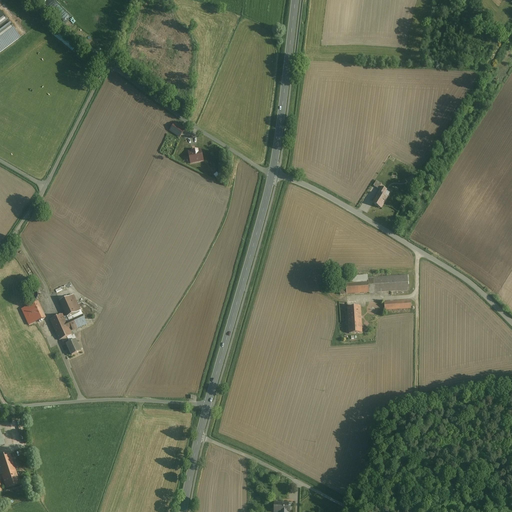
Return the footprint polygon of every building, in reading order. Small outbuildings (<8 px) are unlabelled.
[(0,56),(19,42),(4,23),(0,26),(0,56)] [(184,130),(175,124),(170,131),(179,137),(184,130)] [(201,150),(188,152),(190,164),(202,161),(201,150)] [(381,184),(376,181),(373,186),(378,190),(381,184)] [(376,198),(373,203),(380,208),(387,198),(383,196),(386,191),(381,188),(375,197),(376,198)] [(409,290),(408,276),(367,278),(367,275),(345,277),(345,282),(339,282),(339,295),(409,290)] [(37,297),(38,295),(37,293),(36,291),(34,290),(32,290),(30,290),(28,292),(27,293),(26,296),(27,298),(28,299),(30,301),(32,301),(34,300),(36,299),(37,297)] [(73,295),(60,301),(67,317),(80,311),(73,295)] [(411,308),(410,301),(384,302),(384,310),(411,308)] [(45,318),(38,302),(30,305),(38,321),(45,318)] [(362,333),(360,307),(347,308),(349,334),(362,333)] [(71,335),(68,328),(66,322),(62,315),(50,320),(59,341),(66,337),(71,335)] [(82,315),(66,322),(68,328),(85,321),(82,315)] [(75,340),(74,341),(69,343),(66,344),(72,356),(80,352),(75,340)] [(0,458),(0,472),(2,479),(6,488),(19,484),(9,456),(0,458)] [(287,511),(288,511),(288,504),(274,503),(273,511),(287,511)]
